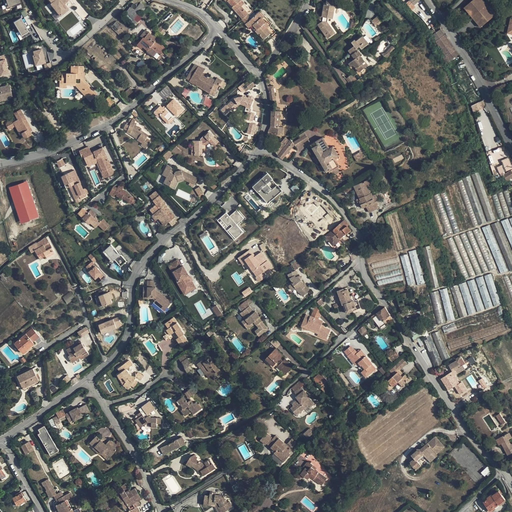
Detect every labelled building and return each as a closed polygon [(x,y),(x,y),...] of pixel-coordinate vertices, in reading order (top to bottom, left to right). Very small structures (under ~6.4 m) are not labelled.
[(4,0),(7,9),(13,7),(12,6),(22,3),(20,0),(4,0)] [(51,0),(52,1),(51,1),(59,15),(68,9),(67,9),(73,5),(70,0),(68,0),(68,1),(67,0),(51,0)] [(206,0),(202,7),(206,9),(212,0),(206,0)] [(252,11),(241,0),(225,0),(227,2),(228,1),(233,7),(235,5),(239,9),(236,11),(243,19),(247,15),(252,11)] [(337,0),(327,0),(327,1),(326,4),(324,4),(322,16),(323,17),(322,21),(318,24),(328,38),(335,33),(327,22),(328,18),(332,18),(334,6),(336,7),(337,0)] [(410,9),(421,1),(419,0),(409,0),(406,3),(410,9)] [(473,0),(464,8),(481,27),(495,15),(482,0),(473,0)] [(144,7),(145,6),(141,2),(134,10),(133,11),(138,14),(141,10),(144,7)] [(130,7),(122,16),(135,26),(139,21),(137,20),(140,16),(138,14),(133,11),(134,10),(130,7)] [(243,19),(242,20),(249,28),(252,26),(253,25),(257,29),(255,31),(259,35),(260,34),(267,42),(274,36),(273,34),(276,32),(274,30),(271,33),(267,28),(270,25),(272,24),(268,20),(266,22),(262,17),(263,16),(259,11),(251,19),(247,15),(243,19)] [(381,22),(377,17),(372,21),(376,26),(381,22)] [(21,18),(15,22),(24,38),(30,34),(21,18)] [(121,26),(116,21),(112,25),(117,30),(121,26)] [(157,30),(162,33),(165,29),(161,25),(157,30)] [(446,57),(443,59),(447,64),(458,54),(456,50),(444,35),(441,29),(436,33),(433,34),(435,41),(446,57)] [(153,36),(145,30),(140,36),(143,38),(139,43),(143,46),(148,50),(147,51),(157,58),(158,57),(160,55),(162,52),(164,49),(155,41),(156,40),(157,39),(153,35),(153,36)] [(348,50),(351,54),(358,49),(357,48),(359,46),(361,49),(368,43),(362,36),(356,41),(355,39),(351,42),(354,45),(348,50)] [(166,48),(156,40),(155,41),(164,49),(166,48)] [(46,63),(42,49),(34,51),(35,55),(34,56),(34,57),(36,63),(37,65),(46,63)] [(361,54),(358,49),(351,54),(354,59),(352,61),(348,63),(351,66),(353,65),(359,72),(366,66),(357,56),(360,55),(361,54)] [(26,68),(32,66),(29,54),(22,55),(26,68)] [(360,55),(357,56),(366,66),(368,65),(360,55)] [(5,60),(0,61),(0,71),(1,75),(9,73),(5,60)] [(204,75),(202,73),(202,72),(204,69),(199,66),(198,67),(195,64),(186,78),(190,81),(189,81),(195,85),(196,83),(199,79),(206,83),(212,87),(210,92),(209,94),(215,95),(217,87),(219,85),(223,88),(226,83),(217,78),(215,80),(205,74),(204,75)] [(83,78),(83,66),(71,65),(71,73),(62,73),(61,80),(61,82),(67,82),(67,84),(75,85),(90,100),(97,94),(83,78)] [(351,75),(346,78),(350,85),(356,81),(351,75)] [(257,83),(252,78),(245,84),(249,89),(250,89),(257,83)] [(196,83),(203,87),(206,83),(199,79),(196,83)] [(203,87),(210,92),(212,87),(206,83),(203,87)] [(10,85),(0,87),(0,101),(5,100),(5,99),(7,98),(12,97),(10,85)] [(133,92),(129,88),(124,92),(127,96),(133,92)] [(227,106),(232,111),(239,104),(240,103),(246,105),(246,106),(250,108),(254,97),(249,95),(248,97),(242,95),(242,96),(240,96),(238,97),(235,98),(234,98),(227,106)] [(109,97),(103,102),(108,108),(114,104),(109,97)] [(206,97),(203,103),(209,107),(212,101),(206,97)] [(483,100),(471,106),(473,111),(477,111),(482,109),(482,108),(485,106),(485,104),(483,100)] [(173,111),(175,109),(171,105),(169,107),(167,105),(164,109),(160,105),(153,112),(158,117),(160,115),(163,118),(164,117),(167,121),(170,119),(171,121),(177,116),(173,111)] [(22,117),(24,116),(20,109),(14,112),(18,119),(22,117)] [(271,126),(268,131),(268,133),(282,134),(283,127),(278,126),(280,111),(271,110),(271,126)] [(148,112),(143,116),(149,122),(153,118),(148,112)] [(18,119),(13,122),(15,126),(20,134),(22,133),(25,139),(32,135),(30,132),(29,129),(31,128),(26,119),(24,120),(22,117),(18,119)] [(9,129),(15,126),(13,122),(12,120),(5,123),(9,129)] [(246,133),(254,136),(257,125),(250,122),(246,133)] [(127,123),(125,124),(123,129),(128,130),(127,133),(130,134),(131,131),(136,133),(140,136),(137,140),(142,143),(141,145),(146,149),(151,141),(146,138),(148,135),(142,131),(141,129),(141,128),(140,128),(140,127),(136,126),(134,125),(130,123),(129,123),(128,123),(127,123)] [(200,140),(193,140),(193,145),(195,145),(195,155),(202,155),(202,149),(204,149),(204,145),(205,145),(206,144),(207,144),(208,143),(210,142),(214,146),(218,142),(210,133),(208,131),(204,135),(200,138),(200,140)] [(306,135),(293,143),(294,144),(296,147),(308,139),(306,135)] [(282,142),(275,151),(278,156),(290,140),(286,137),(282,142)] [(323,137),(310,144),(316,155),(320,161),(322,164),(326,171),(328,170),(329,172),(331,171),(338,167),(339,166),(334,158),(338,155),(333,146),(329,148),(323,137)] [(278,156),(282,159),(294,144),(293,143),(290,139),(290,140),(278,156)] [(182,151),(176,146),(172,151),(178,156),(182,151)] [(114,173),(103,147),(91,152),(89,147),(79,151),(82,157),(84,157),(88,165),(98,160),(103,171),(102,172),(104,178),(114,173)] [(167,160),(174,153),(170,149),(163,155),(167,160)] [(502,149),(488,153),(491,163),(505,158),(502,149)] [(501,161),(505,170),(511,167),(511,165),(508,158),(501,161)] [(57,161),(60,167),(65,165),(62,159),(57,161)] [(103,171),(98,160),(88,165),(88,166),(97,162),(102,172),(103,171)] [(195,185),(198,179),(181,170),(175,172),(171,170),(172,168),(167,166),(163,175),(167,177),(164,183),(175,188),(178,181),(185,179),(190,182),(195,185)] [(338,167),(331,171),(333,175),(340,171),(338,167)] [(70,186),(80,182),(75,170),(62,176),(66,184),(69,183),(70,186)] [(511,171),(511,170),(503,175),(507,181),(511,177),(511,171)] [(253,186),(268,203),(282,190),(272,179),(273,178),(268,172),(267,173),(253,186)] [(479,172),(471,175),(488,222),(495,219),(479,172)] [(470,176),(463,178),(479,225),(486,222),(470,176)] [(20,224),(39,218),(27,181),(9,187),(20,224)] [(359,202),(362,208),(366,206),(369,212),(379,208),(376,201),(374,202),(372,196),(373,196),(372,195),(370,190),(369,190),(367,187),(365,181),(354,186),(359,198),(360,201),(359,201),(359,202)] [(86,196),(80,182),(70,186),(76,199),(80,197),(81,198),(86,196)] [(117,189),(113,187),(110,194),(114,196),(115,194),(117,195),(117,196),(121,198),(122,197),(128,201),(128,202),(131,203),(133,199),(130,198),(131,196),(127,194),(124,193),(125,192),(122,190),(124,187),(120,185),(120,186),(119,186),(117,189)] [(380,191),(387,204),(393,201),(387,188),(380,191)] [(155,191),(150,196),(153,200),(159,196),(155,191)] [(165,203),(159,196),(153,200),(156,204),(150,209),(154,214),(152,215),(156,220),(157,219),(160,223),(162,222),(165,225),(175,217),(167,207),(164,204),(165,204),(165,203)] [(83,208),(78,213),(83,218),(88,212),(83,208)] [(90,210),(88,212),(94,218),(95,216),(97,215),(90,210)] [(236,224),(242,220),(235,211),(229,216),(236,224)] [(88,212),(83,218),(82,218),(88,224),(90,223),(95,228),(98,225),(104,231),(110,225),(103,219),(101,221),(95,216),(94,218),(88,212)] [(226,212),(220,218),(227,226),(230,223),(232,226),(228,230),(235,239),(243,232),(226,212)] [(511,228),(508,218),(501,221),(511,247),(511,228)] [(333,230),(325,236),(329,241),(331,239),(335,244),(340,239),(340,238),(346,233),(346,234),(351,230),(347,226),(349,224),(344,219),(333,230)] [(511,255),(498,222),(491,225),(511,271),(511,270),(511,255)] [(489,225),(482,228),(501,274),(508,271),(489,225)] [(30,250),(29,251),(30,253),(35,250),(38,255),(40,260),(46,256),(45,256),(53,252),(51,248),(52,248),(46,237),(41,240),(37,243),(36,242),(28,247),(30,250)] [(111,244),(104,250),(113,260),(115,259),(120,266),(126,261),(120,254),(120,255),(111,244)] [(430,246),(422,248),(432,288),(439,286),(430,246)] [(416,249),(409,251),(418,285),(425,283),(416,249)] [(113,260),(104,250),(103,251),(112,262),(113,260)] [(237,258),(242,267),(246,264),(258,283),(267,277),(263,272),(270,268),(261,252),(254,257),(250,250),(237,258)] [(98,259),(92,253),(89,256),(94,263),(98,259)] [(407,254),(400,256),(408,286),(415,284),(407,254)] [(168,265),(172,272),(173,271),(179,280),(186,294),(196,288),(191,281),(189,278),(190,278),(183,266),(182,266),(178,260),(168,265)] [(297,261),(291,265),(295,270),(300,266),(297,261)] [(99,282),(105,277),(92,262),(86,266),(90,271),(89,271),(99,282)] [(302,289),(306,293),(309,289),(306,286),(303,283),(303,282),(301,279),(302,278),(301,277),(300,276),(300,275),(298,276),(295,270),(288,274),(291,280),(292,282),(289,285),(289,286),(290,288),(291,289),(292,290),(293,290),(296,288),(299,292),(302,289)] [(5,271),(0,275),(0,276),(1,278),(0,278),(10,291),(17,286),(5,271)] [(491,273),(484,276),(494,306),(501,304),(491,273)] [(483,276),(476,278),(486,309),(493,307),(483,276)] [(474,279),(467,281),(478,312),(485,309),(474,279)] [(179,280),(177,281),(184,294),(186,294),(179,280)] [(466,282),(459,284),(469,315),(476,313),(466,282)] [(457,285),(450,287),(460,318),(467,315),(457,285)] [(169,302),(157,291),(155,291),(155,287),(154,287),(147,287),(143,287),(143,297),(155,297),(157,298),(155,300),(154,301),(162,308),(165,305),(168,307),(170,305),(169,302)] [(245,297),(252,292),(249,287),(241,292),(245,297)] [(447,288),(440,290),(448,321),(455,319),(447,288)] [(347,313),(353,311),(352,309),(356,307),(353,300),(352,301),(350,296),(348,289),(344,291),(344,289),(337,291),(343,305),(344,304),(347,313)] [(437,291),(430,293),(438,324),(445,322),(437,291)] [(71,292),(63,298),(67,304),(75,298),(71,292)] [(110,292),(99,296),(103,306),(112,303),(109,297),(112,296),(110,292)] [(400,310),(411,307),(408,293),(396,295),(400,310)] [(353,295),(350,296),(352,301),(353,300),(356,307),(352,309),(353,311),(361,308),(357,298),(355,299),(353,295)] [(162,308),(154,301),(153,302),(161,309),(162,308)] [(245,301),(238,307),(242,312),(243,311),(249,306),(245,301)] [(322,312),(315,305),(314,308),(314,309),(314,310),(313,310),(311,316),(319,319),(322,312)] [(254,312),(249,306),(243,311),(248,317),(245,319),(242,322),(246,327),(254,321),(255,323),(259,328),(255,331),(259,336),(267,329),(262,322),(258,318),(260,317),(255,311),(254,312)] [(501,306),(443,326),(445,333),(503,313),(501,306)] [(377,314),(372,318),(377,324),(382,320),(383,321),(384,320),(386,323),(392,319),(390,315),(391,315),(385,307),(377,313),(377,314)] [(425,309),(415,312),(419,328),(427,325),(423,314),(426,313),(425,309)] [(306,314),(302,325),(311,329),(312,327),(319,330),(318,333),(318,334),(327,338),(330,330),(321,326),(323,321),(319,319),(311,316),(306,314)] [(504,314),(445,335),(448,342),(506,321),(504,314)] [(121,323),(119,317),(104,323),(104,324),(99,326),(102,333),(116,328),(115,325),(121,323)] [(181,328),(173,317),(170,320),(171,322),(166,325),(168,328),(166,330),(170,335),(175,331),(179,337),(176,339),(182,347),(188,342),(185,338),(182,335),(184,333),(180,328),(181,328)] [(254,321),(246,327),(248,329),(255,323),(254,321)] [(411,322),(405,325),(411,335),(414,333),(414,334),(418,332),(411,322)] [(507,323),(448,343),(450,350),(509,330),(507,323)] [(363,326),(358,330),(363,336),(365,336),(368,333),(363,326)] [(433,326),(419,332),(422,338),(429,335),(428,332),(434,329),(433,326)] [(78,332),(81,337),(89,332),(86,327),(78,332)] [(32,328),(14,343),(23,353),(35,344),(33,342),(39,336),(32,328)] [(439,331),(432,334),(443,360),(450,358),(439,331)] [(430,335),(423,338),(435,366),(442,363),(430,335)] [(75,344),(66,350),(70,355),(68,356),(72,362),(80,357),(82,355),(83,358),(89,354),(82,343),(76,346),(75,344)] [(344,351),(347,356),(355,350),(351,345),(344,351)] [(481,347),(475,351),(493,384),(500,380),(481,347)] [(266,359),(273,366),(283,355),(276,348),(266,359)] [(347,356),(350,359),(354,355),(359,361),(358,362),(361,366),(363,364),(365,363),(368,367),(372,364),(366,356),(367,356),(366,355),(361,350),(357,353),(355,350),(347,356)] [(385,358),(389,364),(400,356),(396,350),(385,358)] [(202,360),(197,364),(200,368),(200,367),(206,374),(209,378),(212,376),(215,380),(224,373),(221,369),(220,370),(216,366),(208,356),(206,357),(207,359),(203,362),(202,360)] [(465,368),(471,364),(468,359),(464,361),(461,356),(456,359),(456,360),(449,365),(453,371),(455,370),(456,373),(457,374),(465,368)] [(191,363),(188,358),(181,362),(184,367),(184,368),(187,372),(193,369),(191,366),(190,364),(191,363)] [(285,358),(277,367),(286,375),(294,366),(285,358)] [(407,363),(403,358),(397,364),(401,369),(407,363)] [(128,361),(118,368),(120,372),(117,374),(120,379),(123,377),(126,381),(123,385),(129,389),(131,385),(134,387),(138,382),(134,380),(135,378),(130,374),(129,375),(128,374),(128,373),(129,373),(126,369),(132,365),(128,361)] [(394,375),(384,385),(389,390),(398,382),(402,386),(409,379),(405,374),(404,375),(402,377),(398,372),(400,370),(401,369),(397,364),(390,370),(394,375)] [(39,380),(40,379),(37,373),(36,374),(33,368),(17,376),(23,388),(39,380)] [(453,371),(441,379),(449,390),(459,383),(454,374),(456,373),(455,370),(453,371)] [(320,373),(313,379),(324,392),(332,385),(320,373)] [(483,378),(475,383),(480,390),(488,386),(483,378)] [(301,387),(298,382),(291,388),(295,392),(301,387)] [(304,391),(306,390),(303,386),(301,387),(295,392),(294,392),(297,396),(296,397),(300,401),(298,403),(297,401),(296,401),(295,402),(294,402),(294,403),(293,403),(292,404),(294,406),(291,408),(296,415),(309,405),(310,407),(314,403),(304,391)] [(193,387),(188,390),(192,396),(197,392),(193,387)] [(183,396),(176,401),(179,405),(181,404),(184,408),(182,409),(181,410),(185,416),(192,411),(194,414),(198,411),(197,409),(200,407),(201,409),(202,407),(200,404),(199,405),(196,402),(194,404),(191,399),(187,402),(183,396)] [(150,400),(145,404),(150,410),(155,406),(150,400)] [(65,414),(66,415),(67,418),(69,422),(74,419),(74,420),(82,416),(82,415),(89,411),(85,404),(78,408),(78,407),(70,411),(70,412),(65,414)] [(150,410),(145,404),(141,407),(146,413),(146,412),(150,410)] [(238,409),(237,407),(234,408),(235,410),(239,419),(247,415),(242,407),(238,409)] [(57,416),(59,419),(59,418),(66,415),(65,414),(63,409),(56,413),(57,416)] [(141,411),(137,414),(139,416),(135,420),(141,427),(145,425),(149,422),(151,422),(151,425),(151,427),(156,427),(156,423),(161,423),(161,417),(152,418),(149,416),(148,416),(147,417),(145,413),(144,412),(142,413),(141,411)] [(500,413),(496,415),(502,424),(506,422),(500,413)] [(61,421),(59,418),(59,419),(54,421),(58,428),(63,426),(61,421)] [(40,432),(38,434),(51,455),(59,450),(44,426),(38,429),(40,432)] [(185,427),(182,428),(184,432),(186,431),(190,438),(194,436),(191,429),(186,431),(185,427)] [(314,432),(310,428),(304,434),(308,438),(314,432)] [(511,436),(510,432),(496,439),(499,445),(502,443),(508,455),(511,452),(511,443),(511,444),(508,439),(511,437),(511,436)] [(266,445),(272,437),(267,433),(261,440),(266,445)] [(93,448),(96,451),(98,449),(102,453),(103,451),(110,457),(116,450),(119,447),(110,439),(106,444),(96,435),(90,442),(94,447),(93,448)] [(284,442),(276,435),(268,444),(276,451),(274,453),(284,462),(291,454),(289,453),(292,449),(297,443),(292,439),(287,445),(285,447),(282,444),(284,442)] [(174,441),(160,448),(163,454),(185,444),(182,436),(174,440),(174,441)] [(444,447),(436,437),(421,449),(421,451),(417,451),(412,455),(415,459),(410,463),(416,470),(421,465),(418,462),(417,460),(423,454),(425,456),(427,458),(435,452),(436,454),(444,447)] [(32,447),(28,441),(21,446),(24,452),(32,447)] [(102,453),(101,454),(107,460),(110,457),(103,451),(102,453)] [(435,452),(427,458),(430,462),(438,455),(436,454),(435,452)] [(191,457),(188,461),(193,465),(193,466),(197,468),(198,469),(199,471),(200,472),(201,471),(204,476),(216,468),(210,459),(205,463),(206,464),(204,465),(203,463),(196,459),(198,457),(194,455),(191,456),(191,457)] [(313,465),(308,461),(304,467),(306,468),(301,475),(308,479),(310,476),(322,485),(327,478),(318,472),(315,469),(315,470),(311,467),(313,465)] [(453,461),(449,465),(454,472),(459,468),(453,461)] [(487,467),(481,472),(484,476),(490,471),(487,467)] [(47,490),(46,490),(50,498),(54,495),(57,502),(55,503),(58,509),(59,511),(74,511),(73,510),(72,509),(70,509),(65,500),(67,499),(71,498),(72,497),(70,492),(64,496),(61,491),(57,494),(50,481),(44,484),(47,490)] [(116,497),(121,505),(126,502),(128,506),(130,510),(131,511),(137,511),(140,510),(138,506),(140,504),(138,500),(141,498),(135,488),(131,491),(127,485),(123,488),(124,490),(123,491),(120,493),(120,494),(116,497)] [(488,499),(483,502),(489,510),(493,506),(494,508),(505,500),(499,491),(492,495),(492,494),(487,498),(488,499)] [(21,492),(13,497),(17,505),(26,500),(21,492)] [(210,496),(205,495),(204,501),(209,502),(209,503),(217,504),(220,511),(224,511),(229,509),(232,507),(229,501),(227,502),(223,495),(216,494),(216,492),(210,492),(210,496)]
